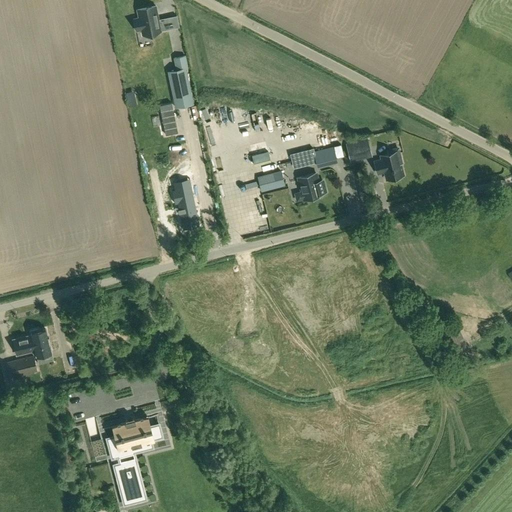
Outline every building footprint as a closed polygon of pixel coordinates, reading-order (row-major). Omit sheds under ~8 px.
[(148,34),(161,31),(161,29),(166,28),(165,20),(159,21),(159,19),(156,20),(153,6),(137,9),(139,18),(134,19),(136,31),(147,28),(148,34)] [(188,68),(185,56),(174,58),(177,69),(168,71),(176,108),(193,104),(186,69),(188,68)] [(136,99),(128,100),(130,108),(137,106),(136,99)] [(171,103),(160,105),(166,135),(178,132),(173,108),(171,103)] [(370,152),(367,139),(347,144),(350,157),(370,152)] [(313,148),(289,154),(293,168),(317,162),(314,151),(313,148)] [(385,171),(387,179),(403,175),(400,163),(402,163),(399,153),(389,155),(389,153),(381,155),(382,160),(375,161),(377,173),(385,171)] [(261,191),(285,184),(281,171),(258,177),(261,191)] [(304,199),(321,195),(321,193),(326,192),(324,183),(319,185),(316,173),(298,177),(304,199)] [(191,185),(172,189),(175,203),(177,202),(183,228),(199,225),(191,185)] [(421,310),(428,325),(433,322),(426,308),(421,310)] [(451,358),(468,349),(458,327),(455,329),(453,324),(438,331),(451,358)] [(14,339),(17,354),(35,350),(36,356),(51,352),(49,343),(50,343),(49,343),(48,337),(49,337),(49,336),(48,336),(46,329),(38,331),(38,330),(31,331),(31,335),(14,339)] [(8,362),(12,376),(37,370),(33,356),(8,362)] [(153,450),(151,440),(162,437),(161,432),(159,424),(154,425),(149,426),(147,417),(135,420),(135,418),(134,419),(134,418),(133,418),(133,420),(127,422),(127,419),(127,420),(126,420),(126,421),(125,421),(125,422),(114,425),(117,435),(101,439),(91,442),(96,462),(112,458),(124,504),(135,502),(135,501),(146,499),(135,459),(134,455),(153,450)]
